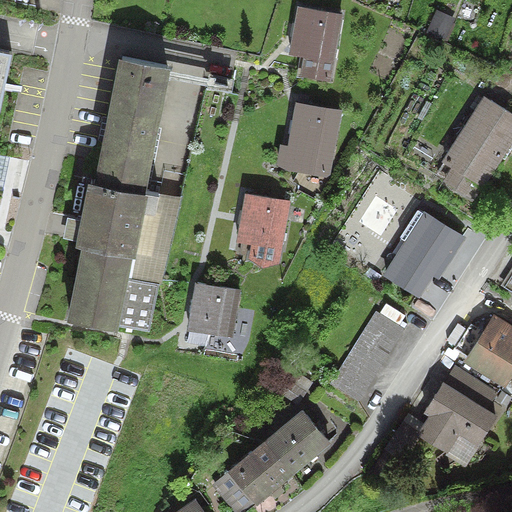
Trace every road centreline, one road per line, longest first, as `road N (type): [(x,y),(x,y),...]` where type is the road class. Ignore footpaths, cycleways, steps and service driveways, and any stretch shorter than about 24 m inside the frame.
road 1 (residential): [(0,355),(76,0)]
road 2 (residential): [(511,229),(377,427),(338,477),(294,511)]
